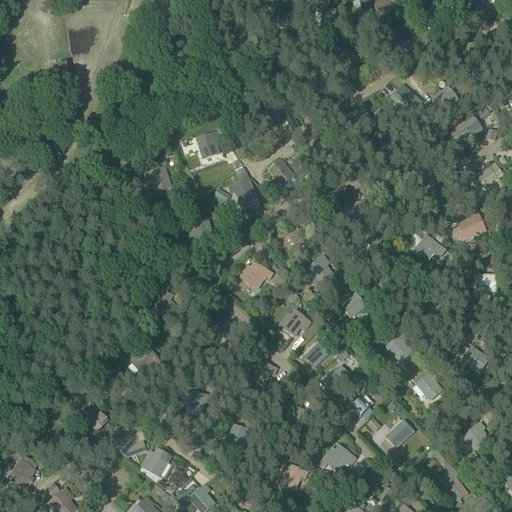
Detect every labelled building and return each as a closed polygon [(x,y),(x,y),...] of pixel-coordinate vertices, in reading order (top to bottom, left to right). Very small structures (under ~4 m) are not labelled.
[(418,0),(420,3),(418,4),(423,14),(435,9),(433,4),(438,2),(436,0),(418,0)] [(442,4),(446,13),(454,10),(450,0),(442,4)] [(368,2),(354,6),(360,25),(373,21),(368,2)] [(413,15),(411,9),(403,12),(406,18),(413,15)] [(329,12),(323,11),(321,25),(335,27),(337,11),(329,10),(329,12)] [(278,29),(293,30),(293,13),(286,13),(286,15),(279,15),(278,29)] [(397,48),(410,41),(402,26),(389,33),(397,48)] [(251,32),(249,33),(248,31),(234,37),(236,41),(241,39),(245,49),(258,43),(254,33),(253,34),(251,32)] [(464,61),(477,59),(475,46),(462,48),(464,61)] [(347,74),(360,68),(353,53),(340,60),(347,74)] [(286,77),(279,63),(266,69),(268,74),(272,72),(276,81),(286,77)] [(60,83),(68,82),(65,66),(57,67),(60,83)] [(318,101),(336,89),(326,74),(308,87),(318,101)] [(407,87),(388,100),(395,110),(414,98),(407,87)] [(457,101),(448,89),(432,101),(441,113),(457,101)] [(284,103),(263,115),(271,128),(291,116),(284,103)] [(482,121),(490,115),(485,108),(477,114),(482,121)] [(351,139),(370,126),(364,116),(344,129),(351,139)] [(459,146),(481,132),(473,119),(451,133),(459,146)] [(294,120),(288,124),(293,132),(299,128),(294,120)] [(218,141),(217,135),(196,141),(202,159),(218,155),(214,142),(218,141)] [(388,135),(373,139),(378,155),(392,151),(388,135)] [(321,164),(333,157),(325,144),(313,151),(321,164)] [(281,163),(270,172),(283,188),(284,187),(286,190),(291,191),(295,187),(296,182),(293,179),(294,179),(281,163)] [(303,166),(297,170),(307,183),(312,178),(303,166)] [(154,195),(171,189),(164,168),(143,175),(145,183),(149,182),(150,184),(154,195)] [(190,179),(198,183),(203,173),(194,169),(190,179)] [(500,181),(497,183),(489,170),(470,182),(479,196),(492,188),(495,193),(503,187),(500,181)] [(257,201),(248,180),(227,188),(231,196),(234,195),(235,197),(236,196),(240,208),(257,201)] [(430,206),(445,204),(443,190),(428,192),(430,206)] [(468,211),(476,204),(470,196),(461,204),(468,211)] [(404,199),(383,200),(385,217),(405,215),(404,199)] [(365,204),(355,206),(355,205),(354,204),(350,205),(350,206),(350,207),(343,208),(344,213),(343,213),(344,217),(345,217),(346,223),(359,221),(360,228),(369,226),(365,204)] [(484,232),(478,217),(472,219),(473,221),(460,227),(466,241),(484,232)] [(212,242),(208,223),(189,228),(190,234),(195,233),(198,246),(212,242)] [(293,225),(279,238),(291,253),(302,243),(296,235),(298,233),(296,231),(297,230),(293,225)] [(440,261),(446,254),(427,238),(414,253),(426,263),(433,255),(440,261)] [(330,265),(324,258),(308,271),(311,275),(307,279),(311,284),(311,285),(315,290),(332,276),(326,268),(330,265)] [(269,281),(272,275),(255,265),(252,270),(248,267),(241,279),(257,289),(264,278),(269,281)] [(479,294),(479,302),(490,302),(490,294),(497,294),(497,276),(473,276),(473,294),(479,294)] [(340,304),(352,318),(366,307),(356,296),(347,303),(344,300),(340,304)] [(176,320),(183,311),(163,297),(149,316),(166,328),(173,318),(176,320)] [(443,306),(427,308),(429,320),(427,320),(429,326),(444,325),(443,319),(442,319),(441,314),(443,314),(443,306)] [(280,326),(296,338),(301,331),(304,333),(311,324),(295,312),(292,316),(289,314),(280,326)] [(215,327),(219,346),(233,343),(230,330),(235,329),(234,323),(215,327)] [(387,349),(400,364),(412,353),(403,343),(406,340),(402,336),(387,349)] [(305,359),(316,370),(330,355),(319,344),(305,359)] [(463,362),(479,374),(489,363),(473,350),(463,362)] [(155,373),(162,366),(148,351),(134,364),(144,376),(152,369),(155,373)] [(168,353),(160,359),(166,367),(173,360),(168,353)] [(276,370),(258,363),(251,381),(264,386),(269,374),(274,376),(276,370)] [(351,378),(342,367),(327,381),(336,392),(351,378)] [(127,390),(118,371),(101,380),(107,394),(117,389),(119,394),(127,390)] [(436,379),(432,374),(417,387),(414,390),(421,399),(425,396),(429,402),(441,392),(433,382),(436,379)] [(147,391),(143,396),(148,400),(152,396),(147,391)] [(201,416),(204,397),(190,394),(187,413),(201,416)] [(370,410),(361,401),(351,410),(360,419),(370,410)] [(392,412),(396,409),(392,404),(388,408),(392,412)] [(67,406),(62,412),(67,417),(72,412),(67,406)] [(96,432),(105,422),(98,416),(100,414),(94,409),(81,424),(86,429),(89,426),(96,432)] [(310,416),(292,409),(285,426),(299,431),(304,419),(308,421),(310,416)] [(366,426),(372,432),(379,426),(373,420),(366,426)] [(413,433),(403,423),(386,439),(396,450),(413,433)] [(484,430),(480,425),(463,438),(475,454),(488,444),(480,433),(484,430)] [(242,451),(249,432),(235,427),(228,446),(242,451)] [(123,461),(140,455),(136,445),(119,451),(123,461)] [(336,453),(333,450),(324,462),(340,475),(347,466),(349,468),(355,460),(340,448),(336,453)] [(423,465),(434,479),(442,473),(431,459),(436,455),(433,450),(426,456),(429,460),(423,465)] [(170,460),(157,453),(154,458),(150,456),(143,468),(164,480),(171,468),(167,465),(170,460)] [(21,465),(20,464),(9,480),(22,489),(33,473),(32,472),(34,468),(24,461),(21,465)] [(307,473),(285,464),(277,483),(295,490),(299,481),(303,483),(307,473)] [(438,482),(456,504),(469,495),(456,478),(459,476),(447,465),(443,468),(449,474),(438,482)] [(511,473),(502,481),(511,494),(511,473)] [(155,492),(158,495),(161,491),(147,480),(144,485),(154,493),(155,492)] [(172,497),(178,489),(174,486),(172,489),(169,489),(166,487),(163,490),(172,497)] [(205,487),(190,500),(200,511),(205,511),(214,505),(205,495),(209,492),(205,487)] [(386,504),(393,494),(387,490),(380,500),(386,504)] [(53,511),(72,511),(74,511),(67,503),(71,500),(65,493),(49,506),(53,511)] [(172,511),(178,504),(171,498),(162,509),(162,511),(172,511)] [(153,506),(147,501),(137,511),(154,511),(151,509),(153,506)] [(365,511),(354,503),(347,511),(365,511)] [(408,511),(396,503),(390,511),(408,511)] [(487,503),(478,511),(487,511),(492,508),(487,503)]
